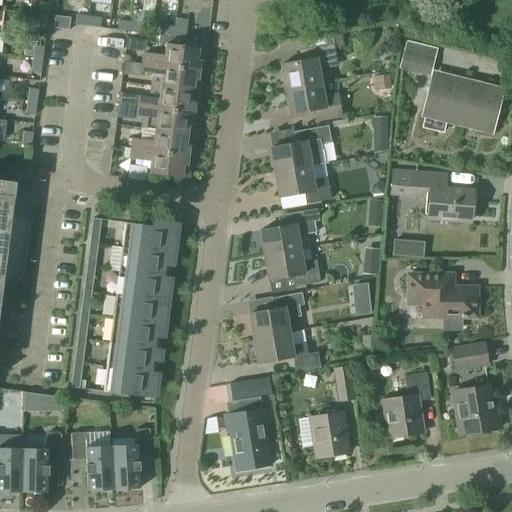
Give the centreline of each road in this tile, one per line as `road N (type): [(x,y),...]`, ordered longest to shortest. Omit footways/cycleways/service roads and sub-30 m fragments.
road 1 (residential): [(178,511),(218,201)]
road 2 (residential): [(248,511),(511,469)]
road 3 (residential): [(64,181),(53,181),(29,376)]
road 4 (residential): [(218,201),(245,0)]
road 5 (residential): [(218,201),(64,181)]
road 6 (residential): [(64,181),(85,35)]
